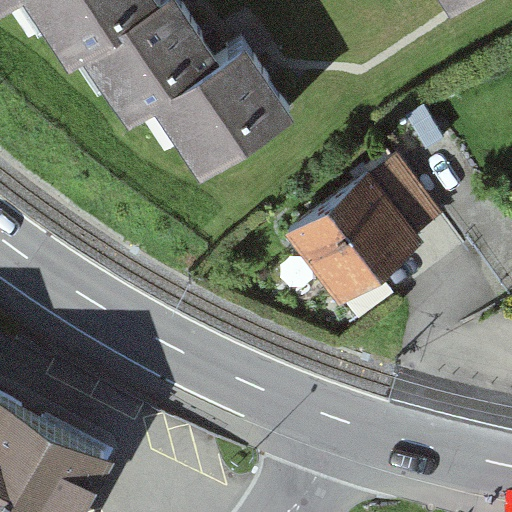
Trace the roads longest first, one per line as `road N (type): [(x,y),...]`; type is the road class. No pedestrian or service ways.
road 1 (secondary): [(347,426),(210,370),(0,239)]
road 2 (secondary): [(511,464),(347,426)]
